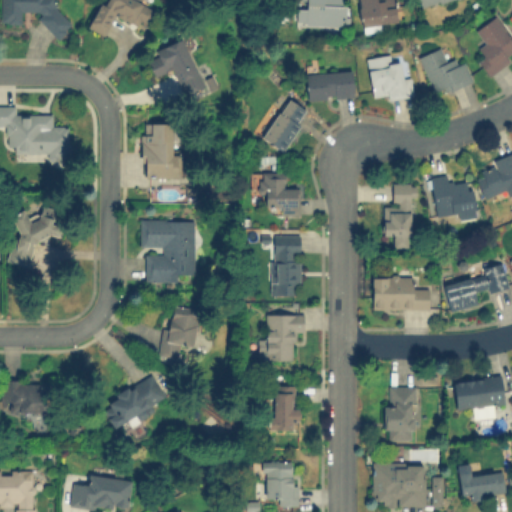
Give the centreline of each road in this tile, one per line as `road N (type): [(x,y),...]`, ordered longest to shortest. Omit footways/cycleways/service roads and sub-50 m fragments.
road 1 (residential): [(0,336),(69,332),(103,304),(107,114),(91,83),(0,73)]
road 2 (residential): [(340,511),(346,151)]
road 3 (residential): [(346,151),(366,139),(435,138),(511,101)]
road 4 (residential): [(339,344),(457,344),(511,334)]
